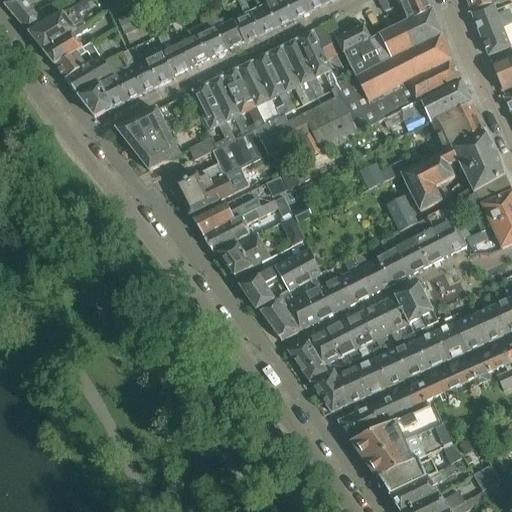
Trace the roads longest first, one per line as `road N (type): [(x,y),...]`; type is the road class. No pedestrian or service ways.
road 1 (residential): [(74,144),(362,0)]
road 2 (residential): [(300,435),(511,340)]
road 3 (residential): [(250,365),(442,269)]
road 4 (unclassified): [(74,144),(203,304)]
road 5 (residential): [(448,0),(511,146)]
road 6 (unclassified): [(0,37),(74,144)]
